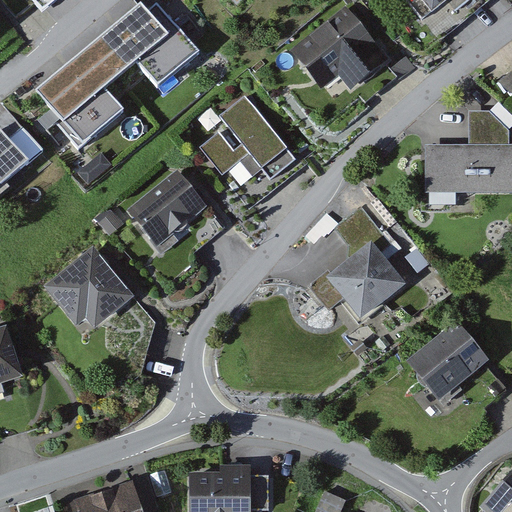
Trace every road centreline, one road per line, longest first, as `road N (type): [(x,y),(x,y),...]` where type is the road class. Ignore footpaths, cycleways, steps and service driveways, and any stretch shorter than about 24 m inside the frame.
road 1 (residential): [(511,27),(351,160),(216,309),(195,361),(195,413)]
road 2 (residential): [(195,413),(333,441),(441,497)]
road 3 (residential): [(0,490),(126,449),(195,413)]
road 4 (residential): [(104,0),(0,88)]
